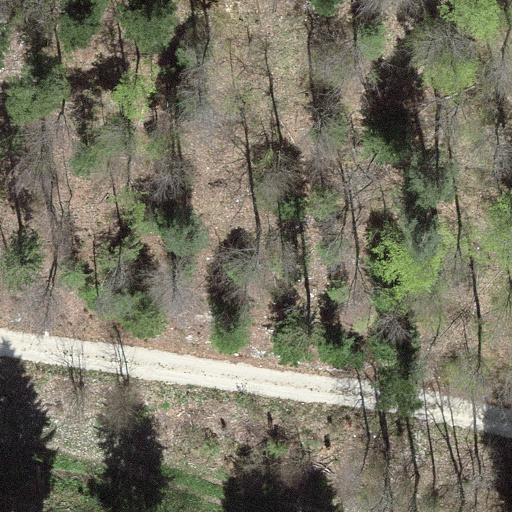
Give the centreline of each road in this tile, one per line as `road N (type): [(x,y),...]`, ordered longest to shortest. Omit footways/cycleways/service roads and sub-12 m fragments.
road 1 (track): [(511,422),(0,342)]
road 2 (track): [(0,421),(280,511)]
